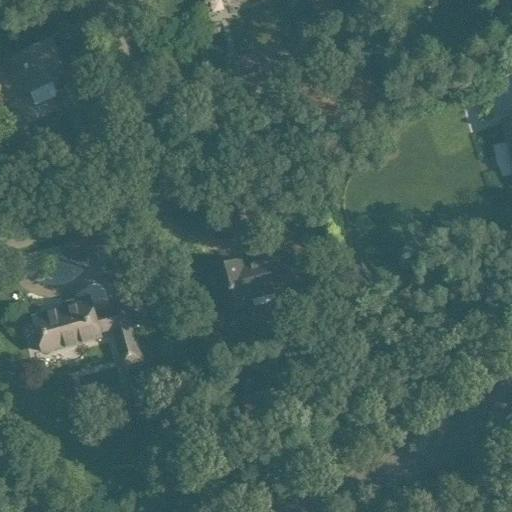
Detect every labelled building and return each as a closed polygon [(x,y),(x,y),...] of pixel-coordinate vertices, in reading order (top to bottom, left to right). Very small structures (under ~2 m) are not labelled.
[(302,0),(300,6),(312,10),(315,0),(302,0)] [(6,62),(13,80),(21,96),(51,83),(65,115),(90,104),(72,64),(62,69),(50,42),(6,62)] [(226,76),(222,92),(234,95),(238,79),(226,76)] [(424,98),(437,136),(469,126),(457,88),(424,98)] [(211,198),(218,222),(268,206),(260,182),(211,198)] [(302,285),(298,269),(292,250),(241,264),(241,261),(206,271),(219,317),(253,307),(251,299),(302,285)] [(63,306),(64,311),(35,319),(44,352),(101,337),(99,332),(113,328),(124,364),(141,360),(132,325),(127,306),(95,314),(91,298),(63,306)] [(185,430),(178,406),(162,410),(169,435),(185,430)]
